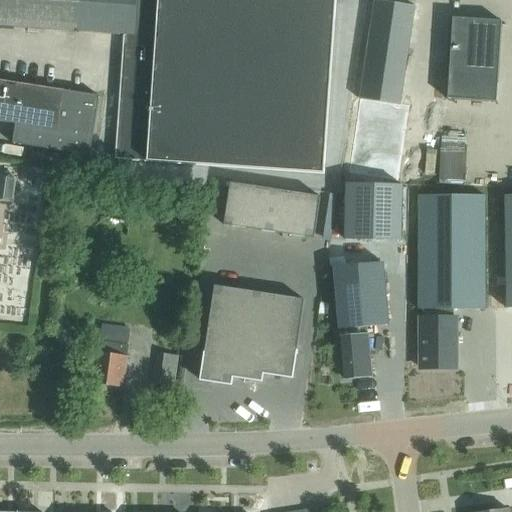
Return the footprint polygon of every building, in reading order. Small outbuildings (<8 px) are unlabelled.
[(0,0),(0,25),(122,34),(114,159),(323,174),(334,0),(0,0)] [(375,0),(373,0),(345,172),(386,176),(413,6),(375,0)] [(451,18),(446,99),(495,102),(500,21),(451,18)] [(98,96),(0,80),(0,121),(14,124),(11,143),(89,156),(98,96)] [(334,151),(338,121),(329,120),(325,149),(334,151)] [(0,200),(12,203),(16,180),(11,174),(3,172),(0,174),(0,200)] [(229,183),(222,225),(312,239),(319,196),(229,183)] [(345,183),(344,239),(400,241),(401,185),(345,183)] [(452,309),(483,309),(483,195),(417,195),(417,309),(421,309),(421,318),(419,318),(419,369),(454,369),(454,318),(452,318),(452,309)] [(386,324),(381,263),(332,268),(338,328),(344,328),(344,333),(339,333),(343,378),(370,376),(366,326),(386,324)] [(303,299),(213,286),(199,380),(230,385),(231,377),(261,382),(262,374),(291,378),(303,299)] [(318,315),(326,316),(327,304),(319,303),(318,315)] [(122,387),(126,356),(128,345),(97,340),(90,383),(122,387)] [(152,385),(173,388),(175,369),(154,366),(152,385)] [(62,502),(61,511),(107,511),(108,503),(62,502)] [(132,504),(131,511),(175,511),(175,502),(132,504)]
